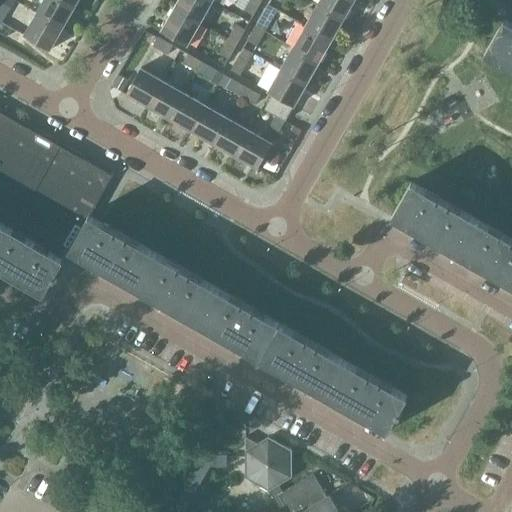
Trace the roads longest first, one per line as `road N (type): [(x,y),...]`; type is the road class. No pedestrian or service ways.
road 1 (residential): [(435,484),(97,291),(36,311),(0,292)]
road 2 (residential): [(435,484),(488,389),(483,345),(275,225)]
road 3 (residential): [(275,225),(406,0)]
road 4 (residential): [(275,225),(74,113)]
road 5 (residential): [(74,113),(135,0)]
